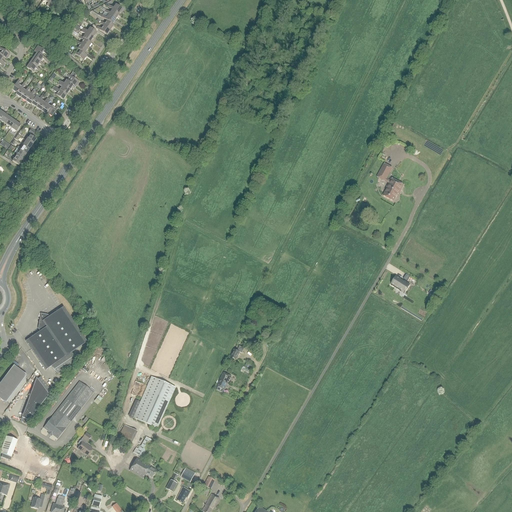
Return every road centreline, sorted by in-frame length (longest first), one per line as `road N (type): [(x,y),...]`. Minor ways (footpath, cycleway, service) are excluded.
road 1 (unclassified): [(390,257),(241,511)]
road 2 (secondary): [(16,242),(181,0)]
road 3 (residential): [(54,131),(65,127),(149,0)]
road 4 (unclassified): [(182,511),(244,392)]
